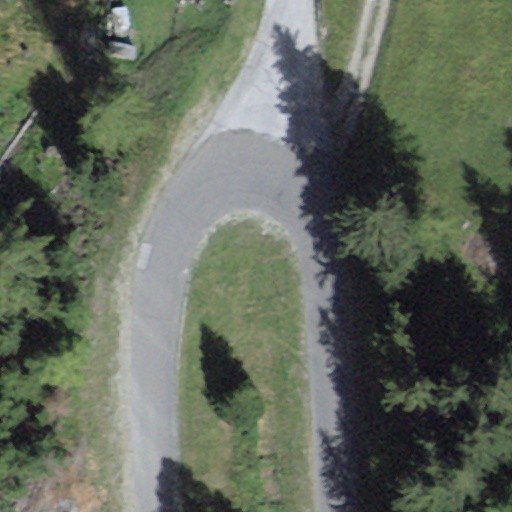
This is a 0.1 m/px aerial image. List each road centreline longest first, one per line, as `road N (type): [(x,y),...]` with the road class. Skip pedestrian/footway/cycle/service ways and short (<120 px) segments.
road 1 (unclassified): [(160,511),(156,355),(171,237),(196,187),(215,173),(274,170)]
road 2 (unclassified): [(274,170),(313,216),(330,294),(339,511)]
road 3 (unclassified): [(284,0),(274,170)]
